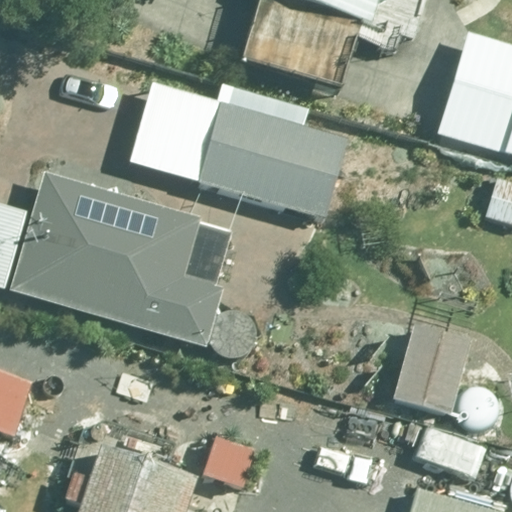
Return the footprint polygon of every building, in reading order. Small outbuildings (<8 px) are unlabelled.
[(255,0),(235,70),(335,99),(357,25),(368,28),(376,0),(255,0)] [(511,151),(511,74),(460,61),(441,133),(511,151)] [(322,220),(346,134),(211,97),(187,183),(322,220)] [(182,279),(197,223),(39,180),(28,219),(0,211),(0,292),(201,346),(217,288),(182,279)] [(511,185),(493,181),(484,224),(511,229),(511,185)] [(448,417),(465,343),(407,330),(390,404),(448,417)] [(0,439),(10,442),(26,387),(0,378),(0,439)] [(482,450),(423,428),(411,462),(470,483),(482,450)] [(182,511),(192,481),(96,452),(77,511),(182,511)] [(480,511),(414,493),(408,511),(480,511)]
